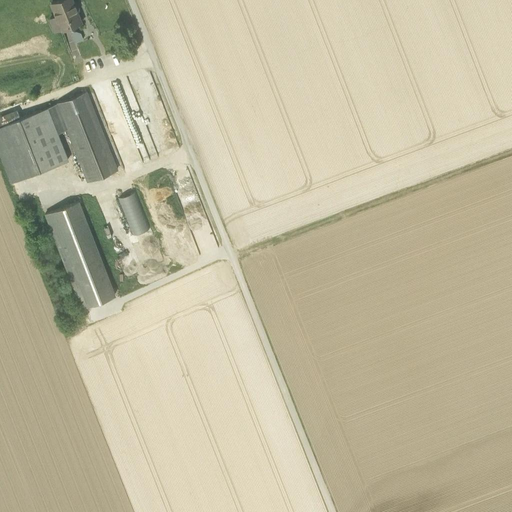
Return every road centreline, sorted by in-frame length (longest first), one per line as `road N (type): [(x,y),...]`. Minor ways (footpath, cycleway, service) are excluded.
road 1 (unclassified): [(511,151),(230,255)]
road 2 (unclassified): [(230,255),(331,511)]
road 3 (unclassified): [(130,0),(230,255)]
